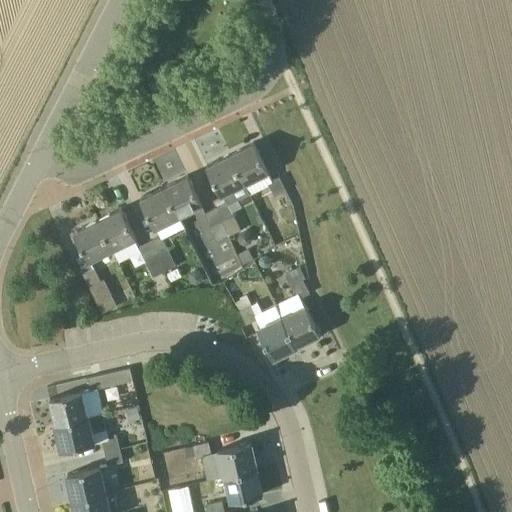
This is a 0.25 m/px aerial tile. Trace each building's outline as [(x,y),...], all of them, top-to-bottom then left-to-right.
[(255,142),(231,153),(245,183),(269,171),(255,142)] [(224,194),(227,202),(229,204),(250,193),(245,183),(231,153),(207,165),(221,195),(224,194)] [(164,186),(179,216),(203,204),(188,174),(164,186)] [(287,190),(279,176),(267,182),(275,196),(287,190)] [(141,198),(155,228),(179,216),(164,186),(141,198)] [(229,204),(227,202),(216,207),(229,234),(230,235),(241,229),(229,204)] [(98,219),(113,249),(137,237),(122,207),(98,219)] [(229,234),(216,207),(205,213),(218,239),(229,234)] [(89,261),(113,249),(98,219),(74,231),(89,261)] [(240,233),(238,239),(241,243),(247,245),(252,242),(253,236),(250,231),(245,230),(240,233)] [(161,235),(150,240),(157,253),(168,248),(161,235)] [(157,253),(150,240),(139,246),(145,259),(157,253)] [(177,265),(168,248),(157,253),(165,271),(177,265)] [(249,248),(238,254),(243,264),(254,259),(249,248)] [(157,253),(145,259),(154,276),(165,271),(157,253)] [(267,255),(263,255),(259,259),(259,263),(263,267),(267,267),(271,263),(271,259),(267,255)] [(310,293),(305,283),(303,279),(306,278),(300,266),(285,273),(298,299),(310,293)] [(82,273),(102,313),(117,305),(104,278),(101,280),(94,267),(82,273)] [(195,269),(190,273),(189,278),(191,283),(197,284),(202,281),(203,276),(200,270),(195,269)] [(282,315),(297,346),(321,334),(306,303),(282,315)] [(282,315),(260,326),(258,327),(273,357),(297,346),(282,315)] [(56,424),(89,417),(104,413),(98,388),(133,380),(130,367),(88,377),(91,389),(50,398),(56,424)] [(140,419),(137,406),(127,409),(130,421),(140,419)] [(95,443),(89,417),(56,424),(62,450),(95,443)] [(101,441),(104,453),(120,449),(117,437),(101,441)] [(207,479),(225,475),(257,468),(251,442),(210,451),(207,441),(193,445),(196,457),(202,456),(207,479)] [(123,462),(120,449),(104,453),(108,466),(123,462)] [(68,473),(74,499),(106,492),(100,466),(68,473)] [(263,494),(257,468),(225,475),(231,501),(263,494)] [(110,511),(106,492),(74,499),(76,511),(110,511)] [(208,511),(223,511),(221,500),(207,504),(208,511)]
